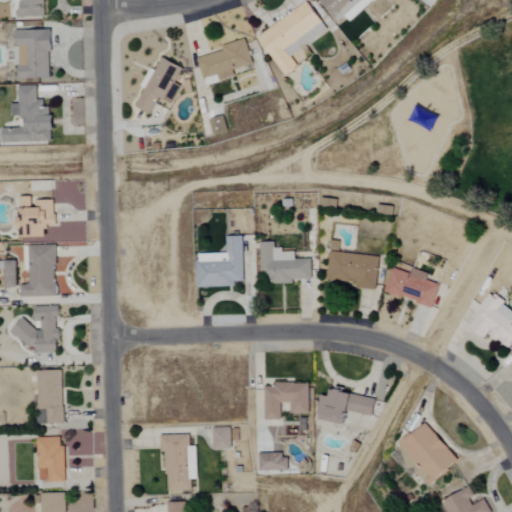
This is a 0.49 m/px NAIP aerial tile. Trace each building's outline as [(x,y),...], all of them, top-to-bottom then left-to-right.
[(13,0),(14,18),(45,18),(44,0),(13,0)] [(320,0),(339,22),(345,17),(350,22),(376,0),(320,0)] [(329,31),(309,3),(259,37),(285,76),(298,67),(291,57),(329,31)] [(15,31),(16,67),(18,67),(19,79),(52,79),(51,30),(15,31)] [(253,65),(247,43),(198,56),(205,85),(236,78),(234,70),(253,65)] [(135,109),(151,116),(159,98),(172,105),(181,87),(175,84),(183,68),(162,58),(155,72),(150,69),(141,88),(144,89),(135,109)] [(3,144),(53,142),(52,108),(44,108),(43,100),(37,100),(37,86),(16,87),(17,118),(27,117),(27,128),(2,129),(3,144)] [(415,105),(439,117),(431,132),(408,120),(415,105)] [(229,132),(224,117),(210,121),(214,136),(229,132)] [(47,239),(47,225),(55,225),(55,201),(33,201),(33,197),(20,197),(20,239),(47,239)] [(321,208),(337,210),(339,201),(322,199),(321,208)] [(393,217),(394,208),(379,205),(377,214),(393,217)] [(242,236),(225,237),(225,254),(197,255),(198,289),(235,287),(235,282),(244,282),(242,236)] [(380,258),(340,253),(341,243),(331,241),(326,280),(356,284),(355,288),(375,291),(380,258)] [(311,259),(295,260),(295,251),(274,251),(274,243),(260,243),(261,285),(294,284),(294,281),(312,280),(311,259)] [(57,297),(55,246),(29,247),(30,286),(20,286),(21,299),(57,297)] [(7,289),(18,289),(18,262),(6,262),(7,289)] [(440,285),(427,281),(429,274),(413,269),(411,274),(392,268),(384,293),(433,308),(440,285)] [(469,329),(487,340),(489,336),(511,349),(511,347),(511,310),(489,296),(469,329)] [(58,353),(58,318),(60,318),(60,307),(34,308),(35,321),(41,321),(41,326),(16,326),(17,336),(20,336),(20,347),(37,346),(37,354),(58,353)] [(47,409),(47,424),(64,424),(63,372),(38,373),(38,409),(47,409)] [(309,414),(309,384),(265,384),(265,420),(281,420),(281,403),(290,403),(290,414),(309,414)] [(373,416),(376,398),(331,391),(330,397),(321,395),(317,421),(346,425),(348,413),(373,416)] [(391,456),(412,477),(417,473),(430,487),(459,459),(424,423),(400,446),(401,447),(391,456)] [(240,442),(240,429),(214,428),(214,449),(232,450),(232,441),(240,442)] [(197,447),(190,447),(190,435),(161,435),(161,452),(166,452),(167,491),(191,490),(191,480),(198,480),(197,447)] [(60,437),(38,438),(39,482),(66,482),(65,446),(60,446),(60,437)] [(289,471),(289,454),(259,454),(259,471),(289,471)] [(491,511),(486,500),(475,504),(469,488),(453,495),(451,490),(440,495),(447,511),(491,511)] [(41,493),(41,511),(66,511),(67,493),(41,493)] [(189,511),(190,502),(167,502),(166,511),(189,511)]
